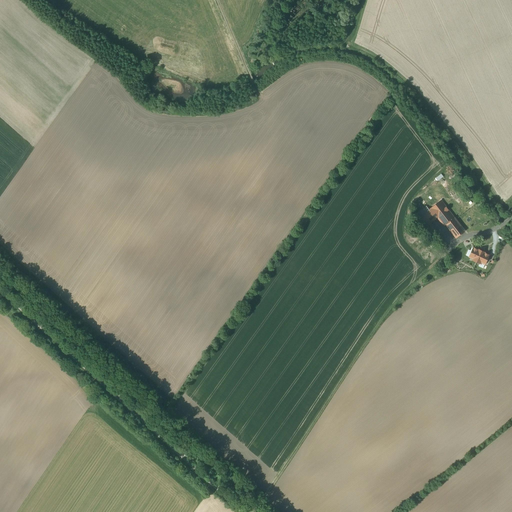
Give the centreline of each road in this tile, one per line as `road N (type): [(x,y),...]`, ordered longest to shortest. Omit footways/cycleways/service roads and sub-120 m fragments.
road 1 (residential): [(0,289),(242,511)]
road 2 (track): [(253,511),(383,316),(443,256)]
